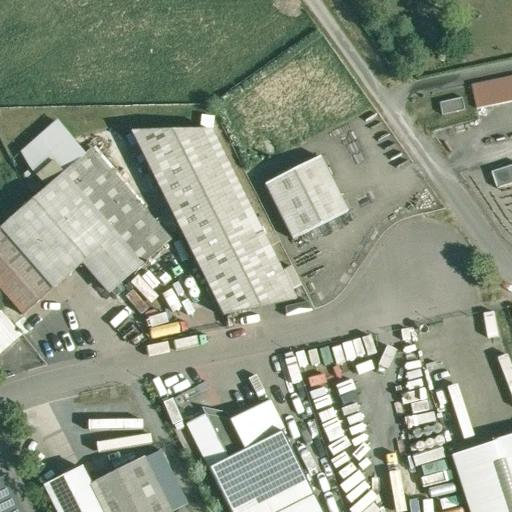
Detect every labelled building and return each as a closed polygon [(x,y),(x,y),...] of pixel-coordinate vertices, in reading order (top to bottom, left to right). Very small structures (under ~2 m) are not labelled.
[(477,108),(511,102),(511,78),(474,83),(477,108)] [(463,100),(442,104),(444,115),(465,110),(463,100)] [(295,300),(210,130),(130,132),(222,316),(295,300)] [(90,149),(0,227),(54,288),(83,262),(110,293),(141,264),(169,240),(90,149)] [(320,157),(265,185),(292,240),(348,212),(320,157)] [(511,167),(493,174),(498,189),(511,184),(511,167)] [(54,288),(0,227),(0,289),(23,315),(54,288)] [(231,420),(205,415),(186,424),(208,468),(282,431),(282,432),(285,430),(270,400),(231,420)] [(282,431),(208,468),(230,511),(322,511),(282,432),(282,431)] [(511,511),(511,436),(452,456),(469,511),(511,511)] [(169,511),(143,459),(90,485),(88,486),(101,511),(169,511)] [(90,485),(81,467),(44,486),(56,511),(101,511),(88,486),(90,485)] [(0,511),(23,511),(7,479),(0,482),(0,511)]
